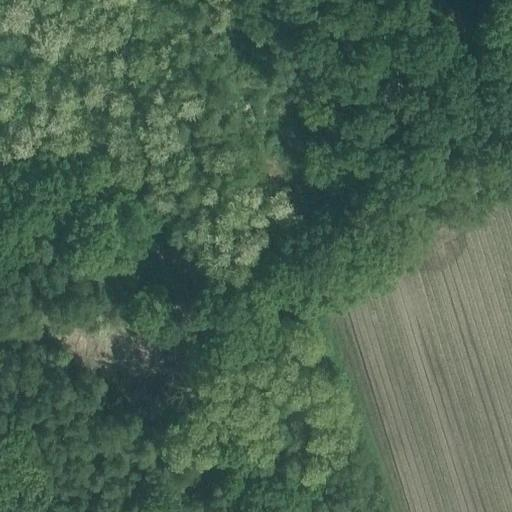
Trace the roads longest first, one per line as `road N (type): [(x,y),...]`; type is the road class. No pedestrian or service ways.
road 1 (track): [(0,183),(34,157),(64,152),(86,169),(168,286),(201,304),(238,304),(511,136)]
road 2 (track): [(0,318),(152,317),(201,304)]
